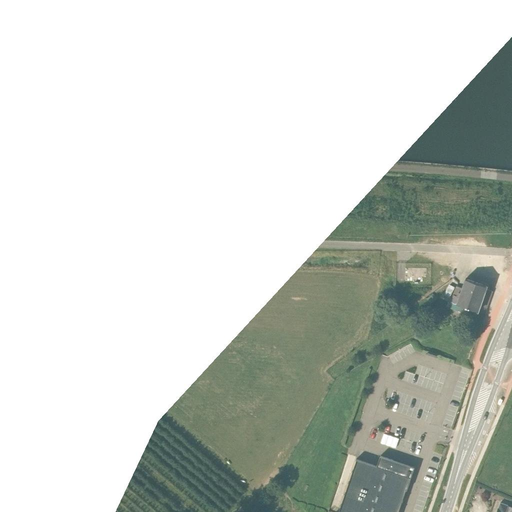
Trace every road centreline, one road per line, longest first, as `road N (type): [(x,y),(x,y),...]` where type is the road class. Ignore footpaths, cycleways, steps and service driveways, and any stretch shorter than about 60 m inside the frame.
road 1 (primary): [(494,337),(456,475)]
road 2 (primary): [(456,475),(509,343)]
